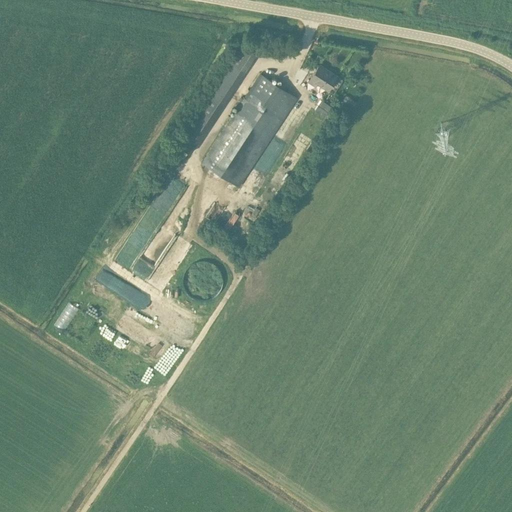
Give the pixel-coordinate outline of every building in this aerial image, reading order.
[(231,61),(210,96),(222,105),(256,54),(242,45),(231,61)] [(319,65),(308,82),(315,86),(317,83),(327,90),(337,76),(329,71),(329,72),(319,65)] [(259,73),(201,163),(239,187),(297,98),(259,73)] [(332,107),(321,100),(314,110),(325,117),(332,107)] [(231,230),(241,214),(233,209),(223,225),(231,230)] [(148,283),(162,289),(165,279),(152,274),(148,283)] [(82,318),(117,337),(123,325),(88,306),(82,318)]
